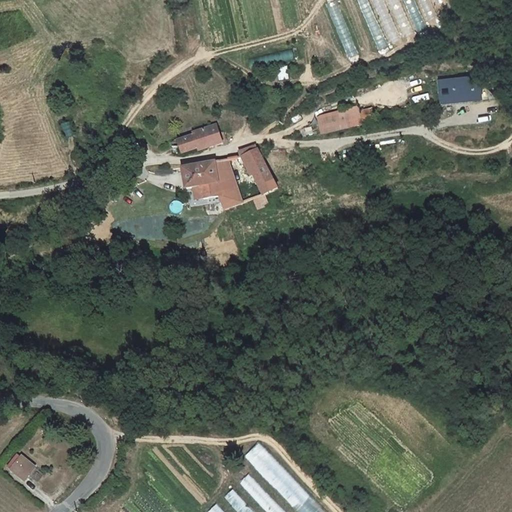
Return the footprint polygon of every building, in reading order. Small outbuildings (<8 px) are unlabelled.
[(334,0),(326,4),(349,58),(358,54),(335,0),(334,0)] [(448,2),(446,0),(355,0),(380,50),(430,28),(427,22),(438,17),(434,8),(448,2)] [(250,58),(252,68),(299,58),(297,48),(250,58)] [(482,74),(438,78),(441,103),(485,98),(482,74)] [(358,108),(318,117),(322,135),(362,125),(358,108)] [(198,147),(198,150),(221,145),(219,127),(196,133),(196,137),(180,141),(182,151),(198,147)] [(263,151),(261,147),(259,147),(237,152),(238,157),(244,157),(259,192),(272,185),(273,183),(259,153),(263,151)] [(227,159),(215,162),(220,196),(222,209),(242,200),(227,159)] [(202,187),(205,200),(220,196),(215,162),(180,169),(185,190),(202,187)] [(272,185),(259,192),(249,197),(254,206),(276,195),(272,185)] [(248,453),(297,511),(321,511),(262,441),(248,453)] [(25,480),(36,467),(24,456),(13,469),(25,480)] [(284,511),(249,474),(239,483),(266,511),(284,511)] [(237,511),(254,511),(233,489),(224,498),(237,511)]
